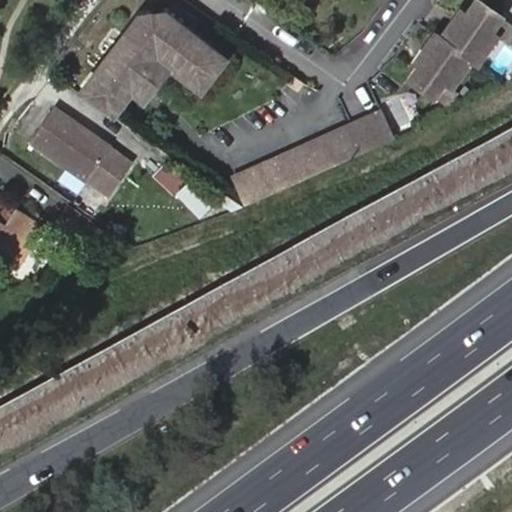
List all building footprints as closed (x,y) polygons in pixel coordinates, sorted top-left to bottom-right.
[(434,65),(424,81),(448,96),(458,81),(466,86),(484,57),(491,61),(509,33),(503,29),(511,14),(511,13),(491,0),(487,0),(479,13),(472,9),(453,37),(447,34),(428,62),(434,65)] [(227,60),(168,14),(140,17),(79,94),(112,117),(132,91),(159,57),(173,68),(202,91),(227,60)] [(146,102),(173,68),(159,57),(132,91),(146,102)] [(128,159),(53,108),(30,143),(104,194),(128,159)] [(239,204),(392,140),(379,109),(226,173),(239,204)] [(9,136),(0,152),(0,154),(12,160),(21,142),(9,136)] [(163,160),(148,177),(168,193),(182,176),(163,160)] [(195,220),(211,203),(186,178),(169,194),(195,220)] [(43,226),(0,198),(0,255),(17,266),(43,226)] [(96,222),(71,206),(52,234),(78,250),(96,222)]
